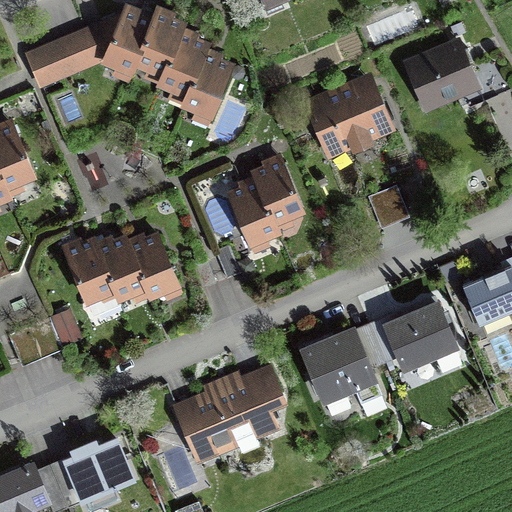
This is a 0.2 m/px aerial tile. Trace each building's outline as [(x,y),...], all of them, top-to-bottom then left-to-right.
[(261,0),(268,14),(269,13),(271,18),(287,12),(282,2),(286,0),(261,0)] [(218,54),(207,50),(210,44),(197,39),(198,36),(194,34),(183,29),(185,24),(172,19),(174,14),(169,11),(158,7),(152,21),(141,17),(143,13),(138,10),(126,6),(104,58),(118,64),(115,73),(130,80),(137,61),(151,67),(147,76),(174,87),(170,96),(198,107),(194,117),(209,123),(233,65),(220,60),(222,56),(218,54)] [(465,29),(462,20),(451,24),(454,33),(465,29)] [(29,55),(41,84),(98,61),(86,32),(77,36),(61,42),(47,48),(35,53),(29,55)] [(458,96),(464,109),(511,89),(496,55),(474,65),(460,33),(403,58),(426,110),(458,96)] [(376,142),(374,138),(397,128),(372,69),(303,97),(329,157),(352,147),(353,151),(376,142)] [(0,207),(1,207),(0,205),(0,196),(25,186),(22,177),(35,172),(13,120),(2,125),(0,126),(0,207)] [(253,172),(256,179),(249,182),(240,186),(242,189),(229,195),(253,251),(270,243),(266,235),(294,224),(290,215),(304,209),(283,160),(268,166),(253,172)] [(411,214),(397,182),(368,195),(382,227),(411,214)] [(108,239),(99,243),(96,237),(83,243),(81,239),(75,242),(63,247),(86,300),(115,288),(119,298),(133,292),(137,300),(164,289),(167,296),(182,290),(158,234),(146,239),(145,235),(139,237),(130,241),(128,235),(115,241),(113,237),(108,239)] [(227,277),(241,272),(229,244),(215,250),(227,277)] [(511,319),(508,310),(511,308),(511,255),(501,260),(503,263),(463,279),(479,321),(483,320),(487,331),(511,320),(511,319)] [(189,262),(201,290),(215,284),(203,256),(189,262)] [(455,346),(457,346),(437,297),(384,319),(399,354),(404,366),(435,353),(442,370),(462,362),(455,346)] [(83,336),(71,306),(51,314),(63,344),(83,336)] [(61,346),(49,319),(8,336),(19,364),(27,360),(40,355),(54,349),(61,346)] [(356,331),(371,366),(399,354),(384,319),(356,331)] [(346,392),(355,388),(361,402),(382,393),(371,366),(356,331),(305,352),(331,414),(352,406),(346,392)] [(11,368),(0,343),(0,372),(4,371),(11,368)] [(261,446),(258,438),(282,427),(273,407),(289,400),(272,360),(173,402),(197,462),(239,444),(243,453),(261,446)] [(96,435),(69,446),(71,451),(62,455),(63,456),(50,461),(68,505),(137,477),(118,432),(98,440),(96,435)] [(54,511),(68,505),(50,461),(35,468),(33,465),(0,478),(0,511),(36,511),(35,508),(50,502),(54,511)] [(176,511),(204,511),(199,499),(175,509),(176,511)]
